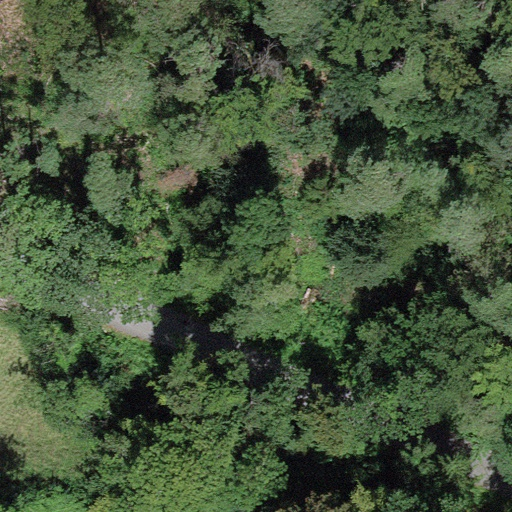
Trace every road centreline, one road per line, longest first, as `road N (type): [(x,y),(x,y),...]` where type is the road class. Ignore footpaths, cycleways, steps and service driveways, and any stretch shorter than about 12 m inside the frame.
road 1 (unclassified): [(0,262),(511,481)]
road 2 (track): [(429,511),(192,467)]
